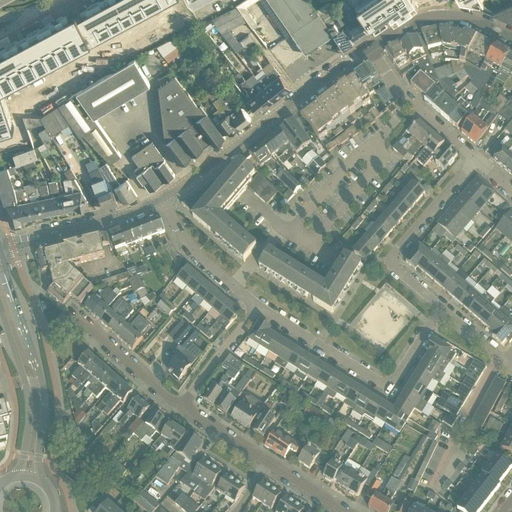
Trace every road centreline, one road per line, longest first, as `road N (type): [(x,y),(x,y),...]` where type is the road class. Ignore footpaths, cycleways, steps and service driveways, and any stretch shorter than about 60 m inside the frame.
road 1 (residential): [(439,306),(388,385),(258,307)]
road 2 (secondary): [(35,480),(43,393),(0,249)]
road 3 (unclassified): [(161,199),(351,58)]
road 4 (residential): [(353,511),(180,406)]
road 5 (residential): [(439,306),(393,267),(392,254),(474,159)]
road 6 (secondary): [(0,308),(28,404),(17,477)]
road 7 (unclassified): [(0,247),(161,199)]
road 8 (residential): [(474,159),(409,103),(371,44)]
road 9 (residential): [(258,307),(195,254),(161,199)]
road 10 (residential): [(180,406),(73,315)]
road 11 (residential): [(180,406),(258,307)]
